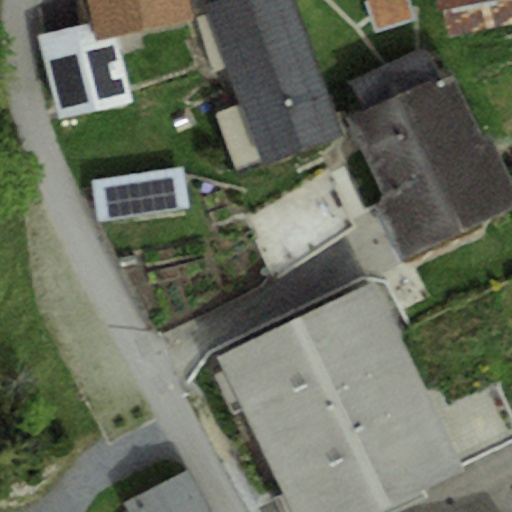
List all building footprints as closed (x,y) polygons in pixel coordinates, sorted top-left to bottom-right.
[(188,0),(86,0),(92,24),(96,44),(120,38),(193,21),(188,0)] [(343,136),(294,0),(222,0),(207,5),(263,164),(343,136)] [(407,0),(374,0),(364,4),(376,35),(415,21),(407,0)] [(434,0),(437,11),(443,9),(494,0),(434,0)] [(511,0),(494,0),(443,9),(447,33),(511,21),(511,0)] [(92,24),(38,36),(57,124),(135,107),(120,38),(96,44),(92,24)] [(355,79),(368,110),(439,80),(426,49),(355,79)] [(368,110),(348,119),(382,197),(375,200),(401,260),(511,212),(511,184),(489,131),(481,135),(455,73),(439,80),(368,110)] [(194,181),(107,193),(112,235),(200,223),(194,181)] [(375,289),(218,364),(288,511),(396,511),(465,479),(375,289)] [(203,511),(185,475),(127,503),(131,511),(203,511)]
